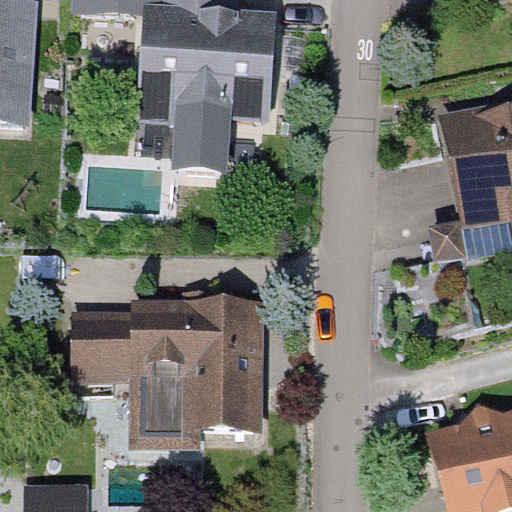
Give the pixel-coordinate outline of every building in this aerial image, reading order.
[(232,13),(233,0),(168,0),(168,8),(232,13)] [(0,130),(24,132),(32,17),(0,14),(0,130)] [(266,124),(272,32),(152,23),(145,125),(184,128),(181,178),(225,181),(229,121),(266,124)] [(511,117),(450,130),(469,229),(473,228),(511,220),(511,117)] [(480,259),(473,228),(469,229),(433,236),(439,268),(480,259)] [(140,327),(77,326),(77,387),(140,387),(139,451),(196,452),(196,435),(254,435),(255,320),(140,319),(140,327)] [(511,511),(511,431),(434,451),(450,511),(511,511)]
